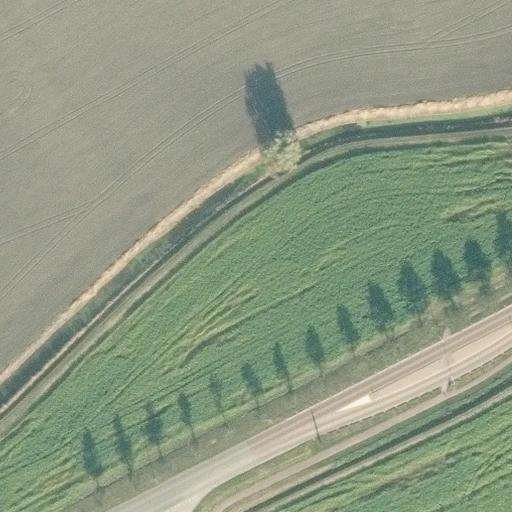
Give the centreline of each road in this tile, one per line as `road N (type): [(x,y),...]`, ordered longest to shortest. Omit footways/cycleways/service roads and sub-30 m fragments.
road 1 (primary): [(511,313),(313,421)]
road 2 (primary): [(313,421),(387,403),(511,338)]
road 3 (primary): [(156,502),(313,421)]
